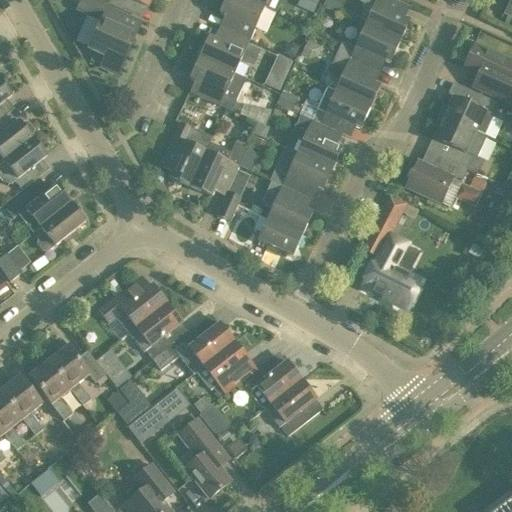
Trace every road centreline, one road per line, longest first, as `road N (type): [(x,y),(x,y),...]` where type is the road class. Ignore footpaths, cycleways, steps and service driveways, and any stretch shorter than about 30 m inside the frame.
road 1 (residential): [(295,315),(373,144),(401,127),(456,0)]
road 2 (unclassified): [(139,227),(11,0)]
road 3 (unclassified): [(295,315),(139,227)]
road 4 (residential): [(0,337),(139,227)]
road 5 (tertiary): [(296,511),(425,408)]
road 6 (unclassified): [(425,408),(295,315)]
road 7 (residential): [(138,116),(187,0)]
